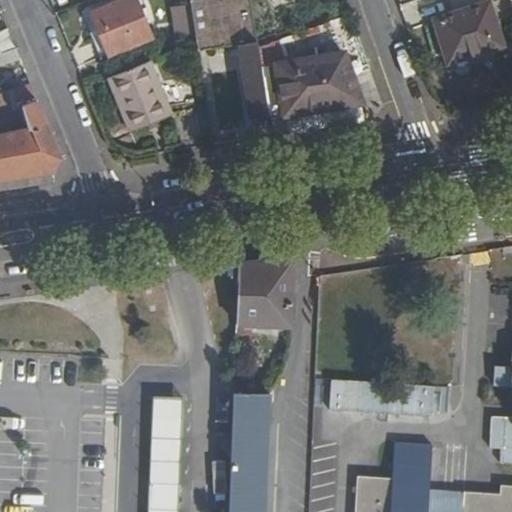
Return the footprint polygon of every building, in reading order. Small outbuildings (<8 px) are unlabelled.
[(157,40),(141,0),(125,0),(97,12),(116,58),(157,40)] [(256,0),(195,0),(201,43),(202,50),(244,43),(256,118),(274,115),(263,46),(256,0)] [(178,7),(182,35),(198,33),(194,4),(178,7)] [(489,4),(436,23),(452,63),(504,44),(489,4)] [(0,179),(6,178),(57,170),(59,170),(63,157),(29,74),(0,85),(0,135),(0,136),(0,135),(0,69),(24,61),(19,48),(0,54),(0,179)] [(283,64),(291,114),(366,103),(348,54),(283,64)] [(176,116),(153,61),(114,77),(135,132),(176,116)] [(0,191),(58,182),(57,170),(6,178),(0,179),(0,191)] [(257,327),(279,327),(296,328),(299,257),(242,265),(239,334),(245,333),(245,326),(257,327)] [(489,318),(511,319),(511,283),(490,283),(489,318)] [(511,389),(511,368),(499,368),(497,389),(511,389)] [(274,394),(255,394),(246,393),(236,393),(236,401),(232,506),(231,511),(267,511),(271,449),(274,394)] [(487,447),(499,447),(498,463),(511,463),(511,416),(488,416),(487,447)] [(433,485),(393,484),(382,483),(358,481),(355,511),(511,511),(511,490),(502,490),(502,498),(466,496),(467,504),(432,504),(432,493),(433,485)] [(466,496),(455,495),(450,495),(447,495),(432,493),(432,504),(467,504),(466,496)]
